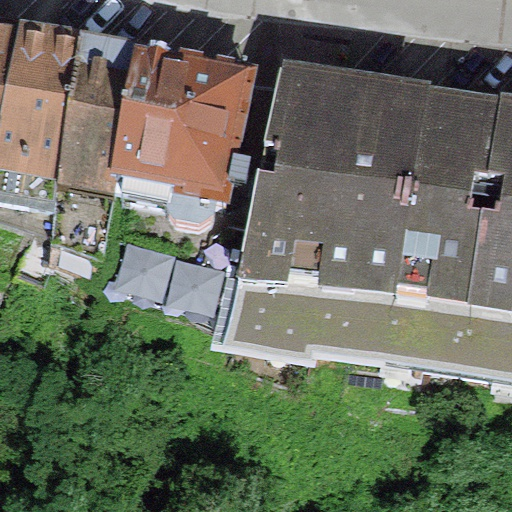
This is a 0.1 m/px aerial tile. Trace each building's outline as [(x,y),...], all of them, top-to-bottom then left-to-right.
[(0,153),(22,45),(0,40),(0,153)] [(0,153),(0,210),(56,220),(86,54),(22,45),(0,153)] [(101,286),(120,192),(144,64),(86,54),(56,220),(52,270),(56,271),(101,286)] [(256,87),(144,64),(120,192),(174,202),(171,218),(180,231),(200,234),(212,225),(216,210),(227,212),(256,87)] [(229,343),(459,379),(501,123),(283,89),(229,343)] [(459,379),(511,386),(511,124),(501,123),(459,379)] [(131,253),(126,304),(226,313),(231,262),(131,253)] [(56,271),(52,270),(25,259),(18,282),(47,295),(56,271)]
